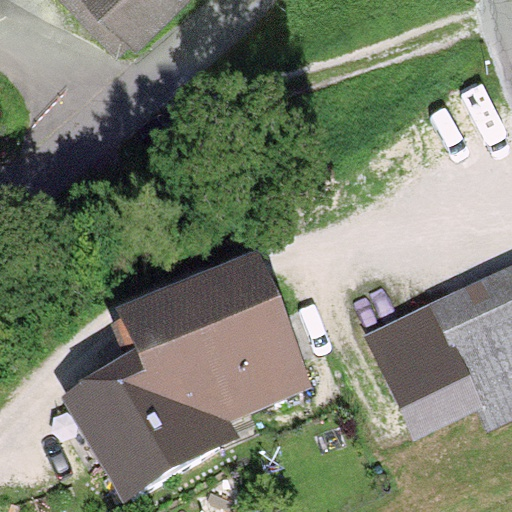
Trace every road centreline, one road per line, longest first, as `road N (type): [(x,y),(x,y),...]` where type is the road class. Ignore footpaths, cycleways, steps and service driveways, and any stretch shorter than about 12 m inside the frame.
road 1 (track): [(112,121),(203,109),(318,77),(508,8)]
road 2 (residential): [(112,121),(242,0)]
road 3 (residential): [(0,221),(112,121)]
road 4 (residential): [(112,121),(0,46)]
